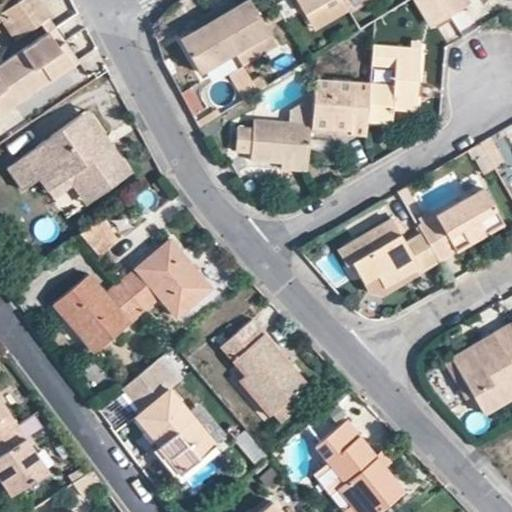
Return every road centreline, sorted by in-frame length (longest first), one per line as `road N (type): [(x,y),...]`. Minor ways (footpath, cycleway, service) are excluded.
road 1 (residential): [(252,250),(452,136),(494,65)]
road 2 (residential): [(252,250),(192,176),(113,23)]
road 3 (residential): [(0,331),(27,348),(147,511)]
road 4 (residential): [(503,511),(357,362)]
road 5 (residential): [(511,271),(357,362)]
road 6 (residential): [(357,362),(252,250)]
